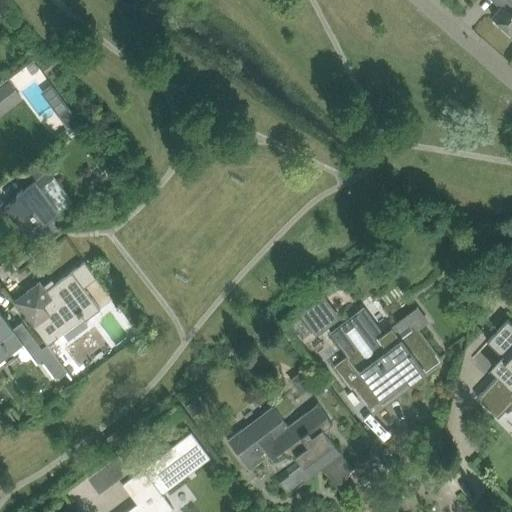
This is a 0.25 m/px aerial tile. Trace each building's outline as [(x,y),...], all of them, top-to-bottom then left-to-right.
[(511,0),(493,0),(497,3),(501,7),(493,16),(511,33),(511,0)] [(0,112),(22,97),(9,78),(0,84),(0,112)] [(68,129),(79,121),(70,110),(60,118),(68,129)] [(58,227),(50,217),(60,210),(41,186),(54,176),(40,157),(15,176),(23,187),(16,192),(18,195),(4,206),(23,231),(26,229),(37,243),(58,227)] [(84,286),(97,277),(84,260),(46,290),(40,281),(14,300),(27,316),(48,343),(58,336),(83,318),(85,320),(101,308),(84,286)] [(303,311),(320,333),(330,326),(313,304),(303,311)] [(360,311),(333,331),(350,355),(340,363),(339,361),(334,365),(351,388),(352,387),(351,386),(354,384),(375,412),(376,412),(372,406),(409,378),(412,380),(414,380),(416,380),(441,361),(418,329),(428,321),(418,308),(383,334),(379,337),(360,311)] [(13,328),(0,311),(0,310),(0,360),(24,342),(33,335),(22,321),(13,328)] [(502,372),(479,398),(499,416),(511,402),(511,322),(508,319),(487,341),(507,359),(505,361),(498,368),(502,372)] [(55,354),(44,362),(53,376),(60,376),(67,371),(55,354)] [(266,451),(275,461),(273,458),(289,446),(299,459),(277,476),(289,493),(324,468),(341,490),(347,479),(345,476),(371,456),(370,456),(354,468),(343,453),(324,430),(333,423),(318,403),(288,426),(273,406),(228,439),(249,468),(263,458),(261,455),(266,451)] [(116,432),(106,439),(113,449),(123,442),(116,432)] [(174,507),(163,493),(211,457),(195,436),(126,488),(144,511),(130,511),(129,510),(126,511),(171,511),(170,510),(174,507)]
